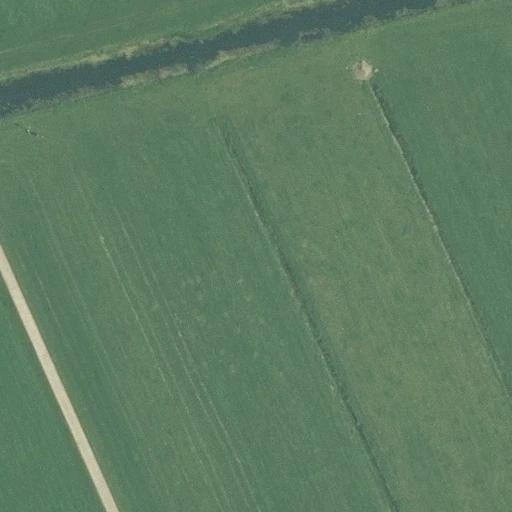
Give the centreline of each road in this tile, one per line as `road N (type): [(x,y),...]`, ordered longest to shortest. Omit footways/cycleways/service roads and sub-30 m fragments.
road 1 (track): [(0,255),(113,511)]
road 2 (track): [(0,66),(248,0)]
